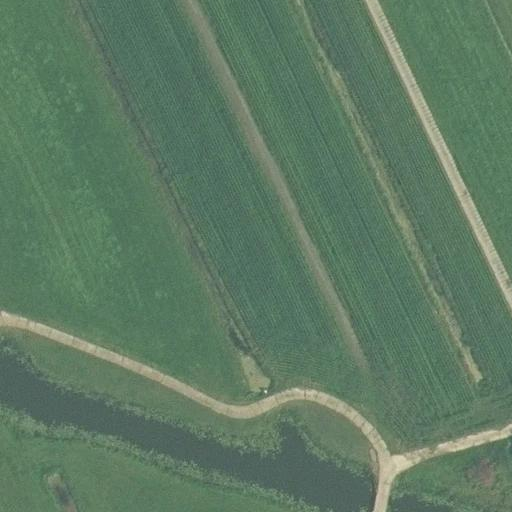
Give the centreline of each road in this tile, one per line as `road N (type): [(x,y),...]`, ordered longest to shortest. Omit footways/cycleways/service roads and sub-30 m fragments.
road 1 (track): [(379,511),(381,451),(334,402),(275,398),(236,416),(0,319)]
road 2 (track): [(371,0),(511,298)]
road 3 (track): [(511,429),(382,471)]
